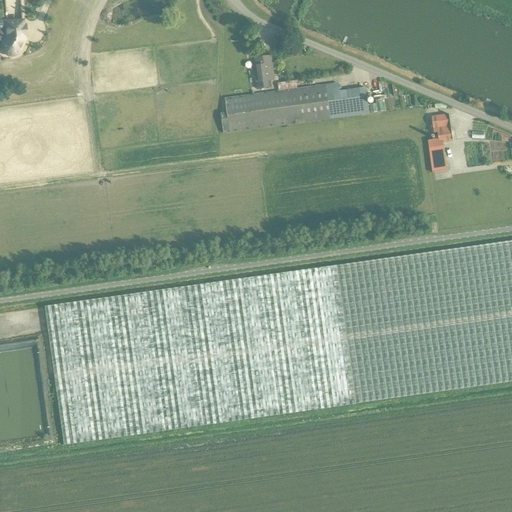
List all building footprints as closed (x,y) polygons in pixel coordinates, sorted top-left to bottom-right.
[(22,22),(6,23),(7,37),(3,43),(5,44),(4,46),(5,49),(6,51),(7,52),(9,53),(12,54),(14,53),(16,52),(17,50),(19,51),(24,40),(23,36),(27,35),(27,27),(23,27),(22,22)] [(270,81),(274,80),(271,57),(255,59),(257,72),(254,72),(255,77),(257,76),(258,83),(256,83),(257,89),(271,87),(270,81)] [(297,89),(296,82),(296,81),(277,84),(278,92),(224,99),(226,113),(221,113),(223,134),(229,133),(369,114),(366,88),(339,92),(338,84),(297,89)] [(452,141),(451,130),(450,127),(451,127),(449,115),(432,118),(434,134),(437,133),(438,139),(428,141),(430,149),(429,149),(433,173),(447,171),(443,142),(452,141)] [(511,382),(511,241),(45,307),(65,446),(511,382)]
